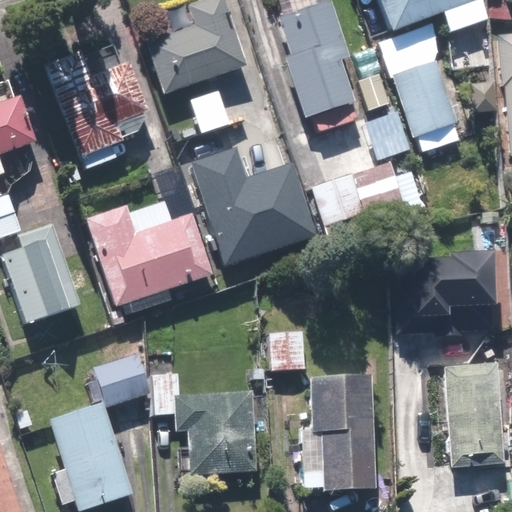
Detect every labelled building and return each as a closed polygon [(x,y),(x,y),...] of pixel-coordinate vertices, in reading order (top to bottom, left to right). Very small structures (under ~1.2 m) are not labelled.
[(193,28),(147,44),(164,96),(244,68),(221,0),(201,0),(185,6),(193,28)] [(289,55),(282,58),(307,122),(356,103),(340,62),(348,59),(326,0),(270,0),(268,1),(289,55)] [(378,0),(391,32),(441,12),(449,33),(492,16),(485,0),(378,0)] [(498,89),(511,88),(511,32),(496,34),(498,89)] [(415,33),(377,45),(388,79),(390,78),(409,139),(463,122),(442,59),(425,64),(415,33)] [(85,171),(129,153),(118,124),(146,112),(126,61),(118,64),(111,46),(80,59),(77,52),(43,65),(85,171)] [(496,118),(496,89),(468,88),(467,117),(496,118)] [(0,107),(0,176),(3,176),(0,165),(0,156),(32,146),(18,101),(0,107)] [(222,267),(314,238),(291,167),(241,183),(233,157),(191,171),(222,267)] [(401,202),(388,162),(310,189),(324,229),(333,226),(338,240),(367,230),(365,223),(399,211),(396,204),(401,202)] [(6,188),(0,189),(0,240),(19,235),(6,188)] [(127,208),(86,221),(116,311),(213,279),(192,214),(170,222),(163,202),(129,213),(127,208)] [(0,254),(24,327),(77,309),(50,228),(19,237),(22,247),(0,253),(0,254)] [(460,327),(491,327),(489,253),(446,255),(446,260),(410,261),(411,318),(429,317),(430,336),(460,335),(460,327)] [(301,333),(268,334),(269,370),(302,369),(301,333)] [(135,354),(93,369),(107,407),(148,392),(135,354)] [(494,363),(440,367),(448,468),(502,463),(494,363)] [(374,489),(370,377),(307,379),(309,427),(299,427),(301,487),(321,486),(321,491),(374,489)] [(251,392),(171,396),(173,431),(186,431),(188,476),(256,473),(251,392)] [(80,511),(132,494),(100,402),(46,421),(63,469),(50,474),(61,506),(73,502),(76,511),(80,511)] [(0,511),(20,511),(0,450),(0,511)]
